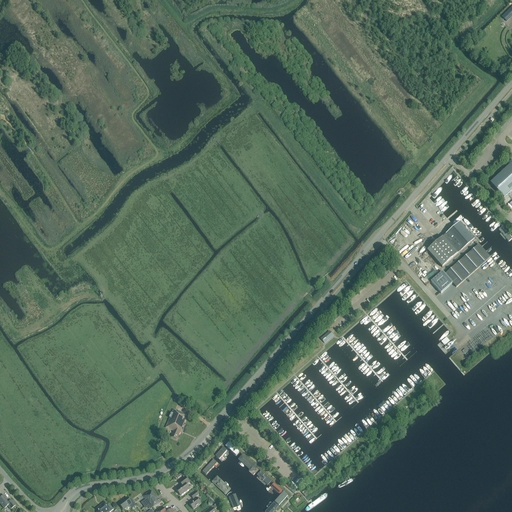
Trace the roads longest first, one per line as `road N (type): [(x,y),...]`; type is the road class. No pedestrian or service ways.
road 1 (tertiary): [(152,475),(196,445),(511,83)]
road 2 (track): [(2,117),(79,227),(129,174),(157,157),(131,115),(145,85),(81,0)]
road 3 (track): [(158,154),(231,94),(162,0)]
